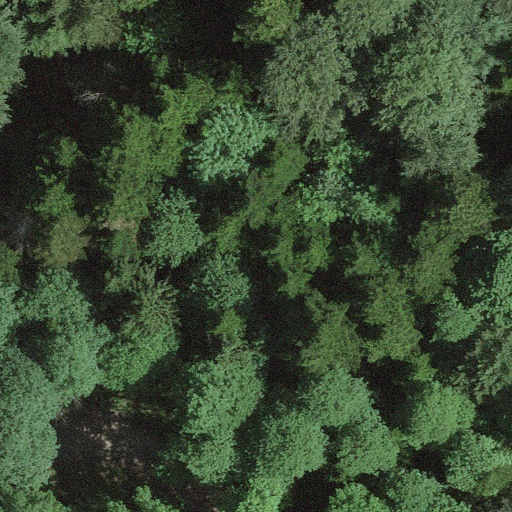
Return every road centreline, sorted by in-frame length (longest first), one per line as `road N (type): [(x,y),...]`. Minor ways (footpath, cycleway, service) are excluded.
road 1 (track): [(221,508),(352,202),(386,0)]
road 2 (track): [(221,508),(156,453),(110,437),(45,442),(0,467)]
